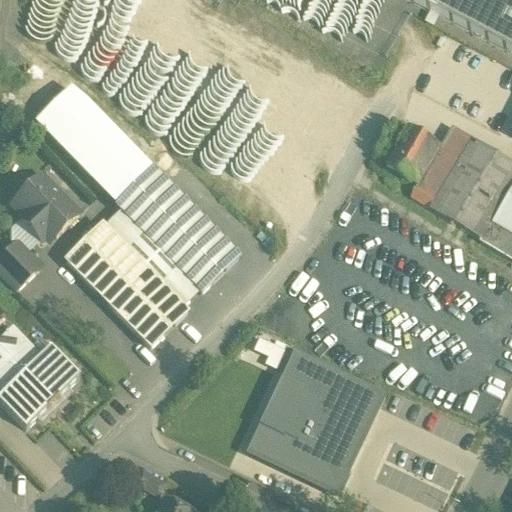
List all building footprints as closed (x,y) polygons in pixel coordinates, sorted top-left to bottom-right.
[(511,0),(401,0),(511,57),(511,0)] [(441,149),(410,131),(387,170),(419,188),(441,149)] [(511,166),(473,143),(462,161),(441,149),(419,188),(412,201),(430,212),(483,244),(482,246),(511,264),(511,166)] [(238,261),(153,174),(117,210),(202,297),(238,261)] [(79,220),(41,181),(12,209),(24,220),(20,224),(40,245),(41,246),(44,242),(50,248),(79,220)] [(146,274),(103,230),(66,266),(151,353),(187,317),(162,291),(146,274)] [(23,260),(14,250),(0,264),(0,278),(17,296),(42,272),(29,258),(40,245),(28,257),(27,256),(23,260)] [(368,264),(348,291),(345,289),(316,325),(341,344),(364,313),(378,324),(393,304),(385,298),(395,285),(368,264)] [(171,283),(154,266),(146,274),(162,291),(171,283)] [(64,326),(52,314),(45,320),(57,333),(64,326)] [(12,332),(0,344),(0,390),(6,397),(41,362),(12,332)] [(6,397),(0,402),(0,408),(26,435),(79,383),(50,353),(41,362),(6,397)] [(387,398),(293,354),(244,458),(338,502),(387,398)] [(165,489),(142,476),(135,488),(158,501),(165,489)]
